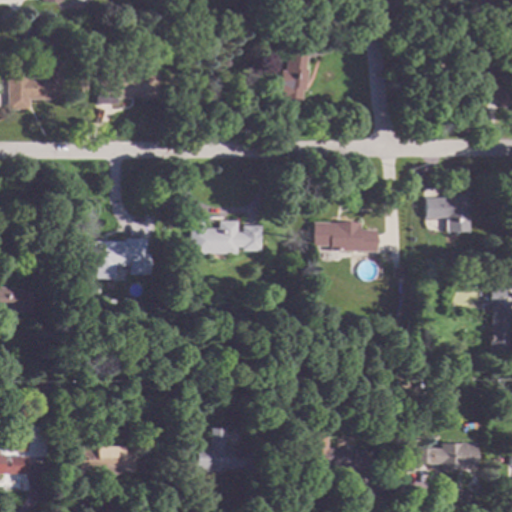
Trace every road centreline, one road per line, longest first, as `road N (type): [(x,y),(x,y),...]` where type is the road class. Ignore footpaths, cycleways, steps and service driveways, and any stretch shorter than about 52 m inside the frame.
road 1 (residential): [(511,148),(0,150)]
road 2 (residential): [(378,0),(388,147)]
